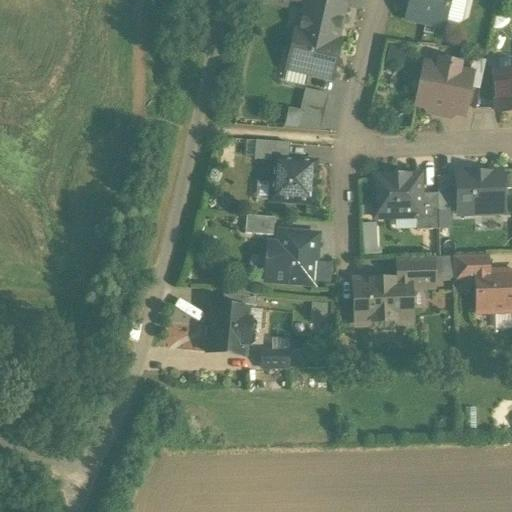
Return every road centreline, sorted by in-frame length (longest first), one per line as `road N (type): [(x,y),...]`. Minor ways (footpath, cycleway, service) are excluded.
road 1 (residential): [(224,0),(136,355),(82,487),(0,440)]
road 2 (residential): [(347,141),(511,140)]
road 3 (residential): [(380,0),(347,141)]
